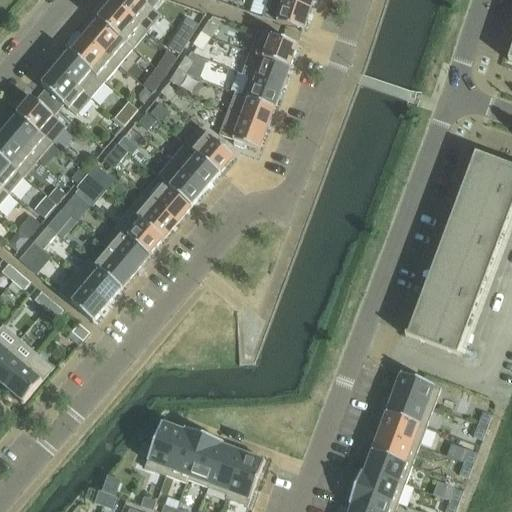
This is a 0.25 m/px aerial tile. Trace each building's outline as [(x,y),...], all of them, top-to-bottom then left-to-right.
[(117,0),(113,5),(147,35),(161,18),(139,0),(117,0)] [(271,0),(268,0),(262,20),(302,33),(303,33),(310,12),(271,0)] [(271,0),(310,12),(314,0),(271,0)] [(98,22),(133,51),(147,35),(113,5),(98,22)] [(84,39),(119,68),(133,51),(98,22),(84,39)] [(217,29),(218,29),(209,23),(201,35),(210,41),(219,44),(224,32),(217,29)] [(258,34),(250,55),(290,70),(298,49),(297,49),(258,34)] [(202,53),(210,41),(201,35),(193,47),(202,53)] [(70,56),(105,85),(119,68),(84,39),(70,56)] [(171,45),(166,50),(176,58),(182,50),(176,45),(171,45)] [(250,55),(242,75),(282,91),(290,70),(250,55)] [(56,72),(91,102),(105,85),(70,56),(56,72)] [(186,77),(194,65),(185,59),(177,71),(186,77)] [(161,63),(156,71),(165,79),(171,70),(161,63)] [(156,71),(149,80),(160,87),(161,85),(165,79),(156,71)] [(178,89),(186,77),(177,71),(170,84),(178,89)] [(64,118),(69,112),(76,118),(91,102),(56,72),(42,89),(45,92),(40,98),(64,118)] [(237,75),(230,93),(235,95),(234,96),(275,111),(282,91),(242,75),(242,77),(237,75)] [(161,96),(171,105),(178,97),(167,87),(161,96)] [(146,91),(139,98),(140,104),(143,107),(152,96),(146,91)] [(234,96),(227,117),(267,132),(275,111),(234,96)] [(17,117),(52,147),(66,130),(59,124),(64,118),(40,98),(35,103),(32,100),(17,117)] [(127,105),(113,121),(122,128),(136,112),(127,105)] [(159,107),(150,117),(158,124),(167,114),(159,107)] [(3,134),(38,163),(52,147),(17,117),(3,134)] [(146,117),(138,127),(147,134),(155,125),(146,117)] [(259,153),(267,132),(227,117),(219,138),(259,153)] [(185,146),(220,176),(234,159),(199,130),(185,146)] [(0,137),(0,159),(24,180),(38,163),(3,134),(0,137)] [(124,139),(118,147),(128,155),(132,159),(138,151),(124,139)] [(171,163),(206,192),(220,176),(185,146),(171,163)] [(118,147),(110,156),(104,163),(114,171),(120,165),(128,155),(118,147)] [(406,336),(405,338),(457,358),(511,210),(511,169),(475,156),(466,182),(464,181),(463,183),(465,184),(446,234),(444,233),(444,235),(445,236),(427,285),(425,285),(424,287),(426,287),(407,337),(406,336)] [(0,188),(10,197),(24,180),(0,159),(0,188)] [(157,180),(192,209),(206,192),(171,163),(157,180)] [(87,178),(106,194),(114,185),(104,176),(95,169),(87,178)] [(81,172),(73,181),(80,187),(87,178),(81,172)] [(106,194),(87,178),(80,187),(89,195),(98,203),(106,194)] [(144,196),(143,196),(178,226),(192,209),(157,180),(144,196)] [(0,207),(10,197),(0,188),(0,207)] [(58,193),(50,202),(57,208),(64,199),(58,193)] [(129,213),(164,242),(178,226),(143,196),(129,213)] [(48,203),(38,215),(45,221),(55,209),(48,203)] [(69,205),(61,214),(70,221),(77,212),(69,205)] [(114,230),(150,259),(164,242),(129,213),(114,230)] [(48,230),(57,237),(70,221),(61,214),(48,230)] [(32,220),(20,234),(29,241),(41,227),(32,220)] [(57,237),(48,230),(35,246),(44,253),(57,237)] [(114,230),(101,246),(108,252),(135,275),(150,259),(114,230)] [(20,235),(11,246),(11,252),(16,256),(28,242),(20,235)] [(87,263),(121,292),(135,275),(108,252),(95,268),(88,261),(87,263)] [(73,279),(107,309),(121,292),(87,263),(73,279)] [(2,275),(13,284),(20,276),(9,267),(2,275)] [(23,294),(30,285),(20,276),(13,284),(23,294)] [(58,296),(93,325),(107,309),(73,279),(58,296)] [(35,303),(46,312),(52,304),(42,295),(35,303)] [(56,322),(63,313),(52,304),(46,312),(56,322)] [(0,332),(0,366),(22,341),(5,327),(0,332)] [(72,335),(83,344),(90,336),(79,327),(72,335)] [(22,341),(0,366),(0,385),(7,392),(38,355),(22,341)] [(38,355),(7,392),(24,406),(55,370),(38,355)] [(435,408),(441,391),(400,376),(393,396),(433,411),(435,408)] [(393,396),(386,415),(426,430),(433,411),(393,396)] [(419,449),(426,430),(386,415),(379,434),(419,449)] [(487,431),(491,418),(482,415),(478,427),(487,431)] [(145,447),(141,457),(149,460),(145,471),(166,479),(183,433),(162,425),(152,450),(145,447)] [(487,431),(478,427),(473,440),(482,443),(487,431)] [(183,433),(166,479),(186,486),(204,438),(184,430),(184,432),(185,432),(184,433),(183,433)] [(379,434),(372,453),(412,468),(419,449),(379,434)] [(204,438),(186,486),(187,486),(188,483),(207,490),(223,448),(222,448),(222,446),(223,447),(224,445),(204,438)] [(223,448),(207,490),(227,498),(226,501),(243,456),(223,448)] [(405,487),(412,468),(372,453),(365,472),(405,487)] [(473,469),(477,456),(468,453),(464,465),(473,469)] [(243,456),(226,501),(248,509),(265,463),(243,456)] [(464,465),(459,478),(468,481),(473,469),(464,465)] [(363,474),(361,474),(355,490),(397,506),(405,487),(365,472),(364,476),(362,475),(363,474)] [(355,490),(349,507),(350,507),(351,507),(351,506),(352,507),(351,510),(354,511),(395,511),(397,506),(355,490)] [(458,507),(463,495),(454,492),(450,504),(458,507)] [(108,496),(99,493),(94,506),(97,507),(103,509),(108,496)] [(108,496),(103,509),(111,511),(112,511),(117,500),(108,496)] [(144,499),(140,509),(149,511),(153,511),(157,504),(144,499)]
